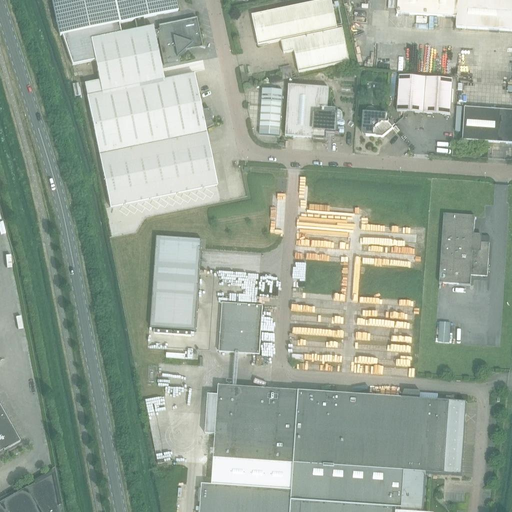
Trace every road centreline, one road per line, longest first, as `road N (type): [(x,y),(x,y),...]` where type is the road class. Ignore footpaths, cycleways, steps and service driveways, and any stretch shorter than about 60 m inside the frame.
road 1 (secondary): [(119,511),(62,224),(0,13)]
road 2 (tertiary): [(212,0),(247,149),(511,172)]
